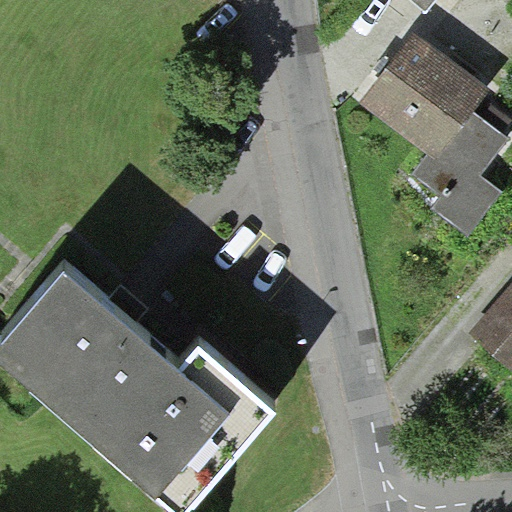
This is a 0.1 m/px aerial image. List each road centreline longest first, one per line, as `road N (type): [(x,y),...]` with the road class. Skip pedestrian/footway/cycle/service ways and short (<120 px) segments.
road 1 (residential): [(290,0),(388,511)]
road 2 (residential): [(388,511),(511,492)]
